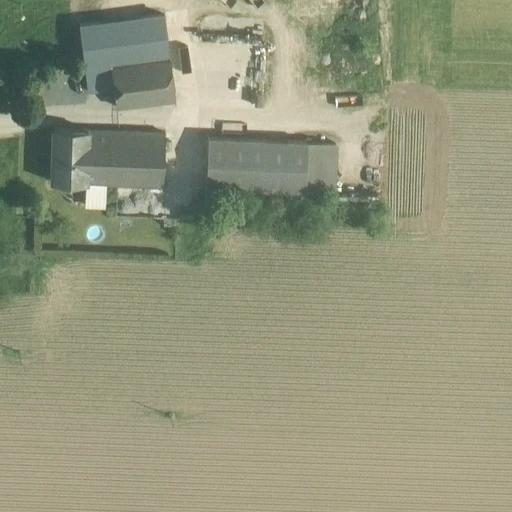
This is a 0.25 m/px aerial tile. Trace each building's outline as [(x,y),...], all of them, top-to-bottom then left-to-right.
[(164,13),(80,24),(88,90),(114,87),(111,62),(169,55),(164,13)] [(169,55),(111,62),(114,87),(116,106),(175,99),(169,55)] [(88,128),(54,127),(52,181),(86,182),(86,181),(88,129),(88,128)] [(88,129),(86,181),(163,184),(165,132),(88,129)] [(209,137),(207,187),(306,191),(308,141),(209,137)] [(308,141),(306,191),(338,192),(340,142),(308,141)]
